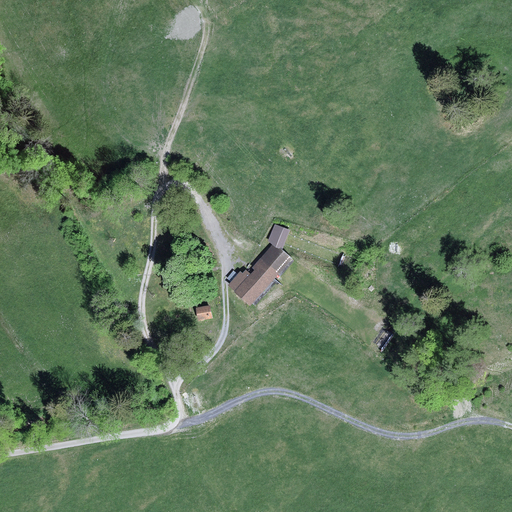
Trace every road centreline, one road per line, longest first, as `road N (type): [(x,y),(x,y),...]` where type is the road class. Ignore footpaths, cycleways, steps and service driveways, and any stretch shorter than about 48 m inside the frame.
road 1 (track): [(0,455),(152,431),(176,420),(175,386),(141,310),(160,190)]
road 2 (track): [(176,420),(196,420),(254,392),(284,394),(394,436),(476,420),(511,429)]
road 3 (track): [(175,386),(222,337),(225,260),(188,188),(176,182),(160,190)]
